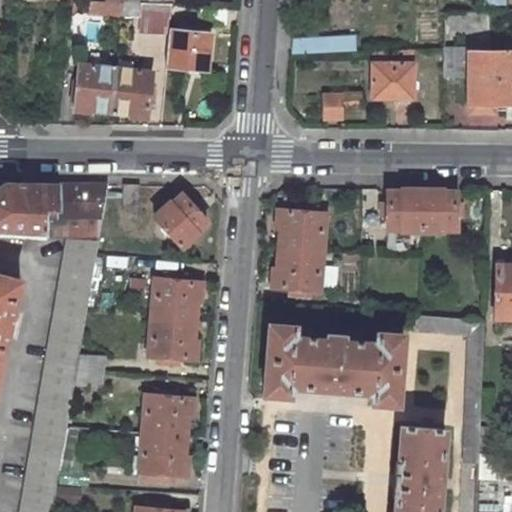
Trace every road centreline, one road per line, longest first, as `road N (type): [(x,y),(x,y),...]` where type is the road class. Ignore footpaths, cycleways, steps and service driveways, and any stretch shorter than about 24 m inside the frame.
road 1 (residential): [(223,511),(249,156)]
road 2 (residential): [(249,156),(511,158)]
road 3 (residential): [(0,151),(249,156)]
road 4 (residential): [(249,156),(263,0)]
